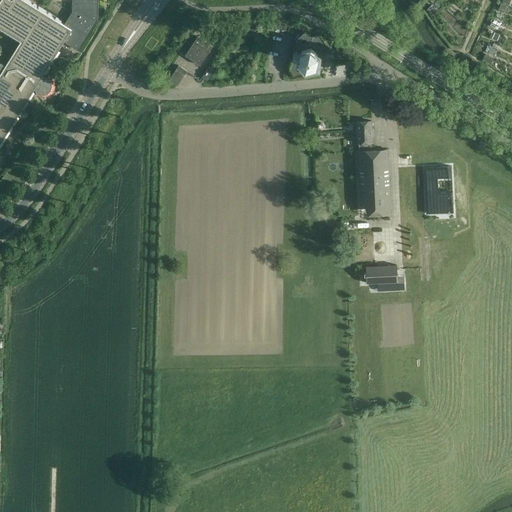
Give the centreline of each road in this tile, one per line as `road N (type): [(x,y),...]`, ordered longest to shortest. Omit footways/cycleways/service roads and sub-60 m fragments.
road 1 (unclassified): [(511,146),(390,71),(178,95),(141,91),(109,68)]
road 2 (secondary): [(511,124),(315,0)]
road 3 (tertiary): [(0,222),(42,180),(109,68)]
